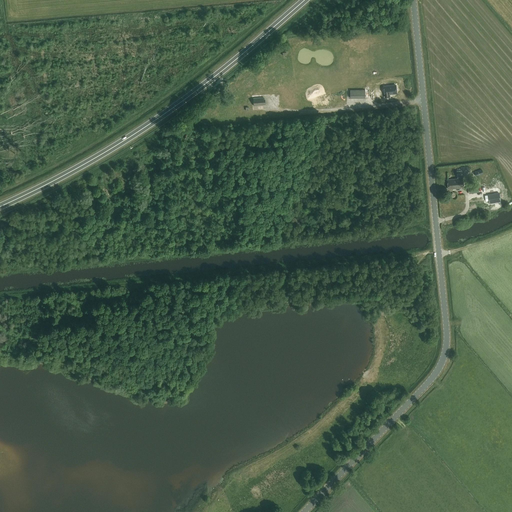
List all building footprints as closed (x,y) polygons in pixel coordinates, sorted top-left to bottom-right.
[(395,87),(396,87),(396,85),(384,86),(385,97),(389,96),(389,93),(395,93),(395,87)] [(365,89),(350,90),(350,98),(365,97),(365,89)] [(263,103),(265,103),(265,98),(264,98),(263,97),(253,98),(254,105),(263,104),(263,103)] [(302,105),(302,97),(281,98),(281,104),(282,104),(282,109),(294,108),(294,105),(302,105)] [(312,109),(311,99),(307,99),(308,106),(301,107),(302,110),(312,109)] [(447,180),(448,189),(453,188),(463,187),(462,178),(461,171),(457,172),(457,176),(458,179),(452,179),(447,180)] [(469,194),(479,192),(478,185),(468,187),(469,194)] [(498,193),(487,196),(490,204),(501,201),(498,193)]
